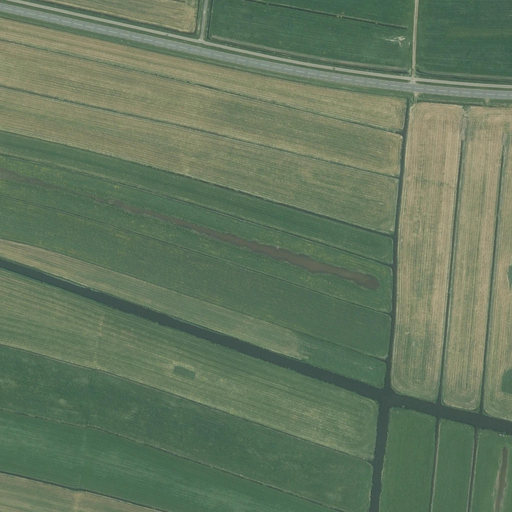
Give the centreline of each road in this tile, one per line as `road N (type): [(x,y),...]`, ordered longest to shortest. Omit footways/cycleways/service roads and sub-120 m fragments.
road 1 (secondary): [(196,50),(349,80),(511,95)]
road 2 (secondary): [(196,50),(0,7)]
